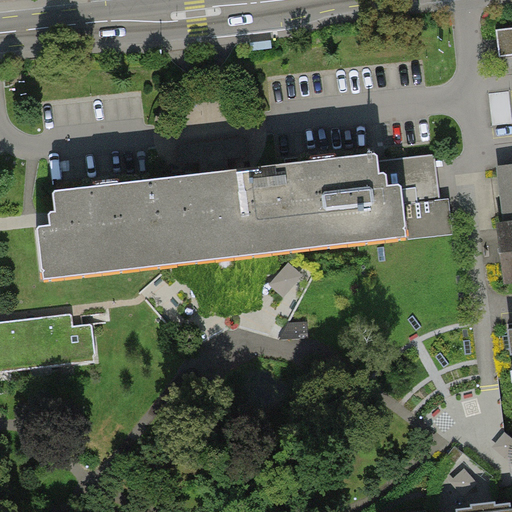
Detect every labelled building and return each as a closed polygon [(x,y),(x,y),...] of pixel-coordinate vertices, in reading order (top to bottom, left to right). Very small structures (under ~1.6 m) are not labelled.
[(511,28),(497,30),(500,58),(511,56),(511,28)] [(271,42),(251,44),(252,53),(271,51),(271,42)] [(35,231),(41,285),(447,238),(438,157),(213,183),(49,202),(52,229),(35,231)] [(511,170),(500,172),(506,224),(499,225),(507,281),(511,280),(511,170)] [(292,257),(272,278),(285,291),(306,270),(292,257)] [(0,374),(94,364),(89,317),(0,326),(0,374)]
